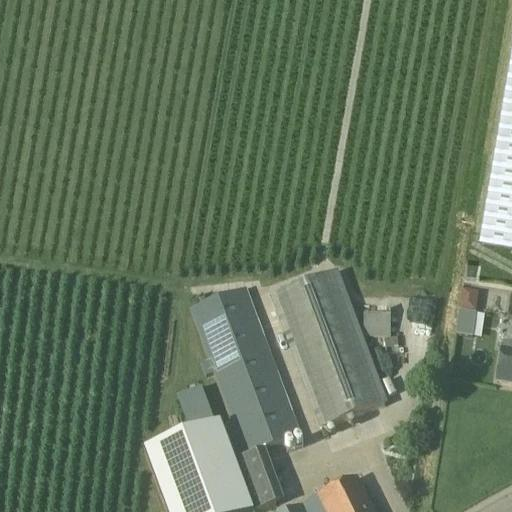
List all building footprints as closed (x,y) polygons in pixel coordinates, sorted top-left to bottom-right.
[(511,241),(511,35),(478,236),(511,241)] [(384,408),(374,382),(334,275),(273,298),(323,431),(384,408)] [(190,311),(201,342),(246,460),(302,439),(258,321),(247,291),(190,311)] [(363,339),(391,339),(391,313),(363,313),(363,339)] [(497,383),(511,385),(511,352),(502,351),(497,383)] [(166,511),(253,511),(236,464),(235,463),(216,469),(203,432),(156,449),(145,453),(153,475),(166,511)] [(372,511),(356,480),(291,511),(372,511)]
